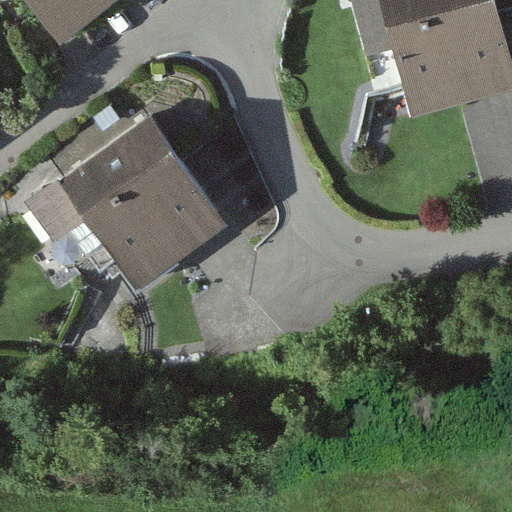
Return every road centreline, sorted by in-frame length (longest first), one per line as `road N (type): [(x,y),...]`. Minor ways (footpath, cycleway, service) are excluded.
road 1 (residential): [(511,242),(365,257),(332,242),(289,170),(230,0)]
road 2 (residential): [(212,0),(8,144)]
